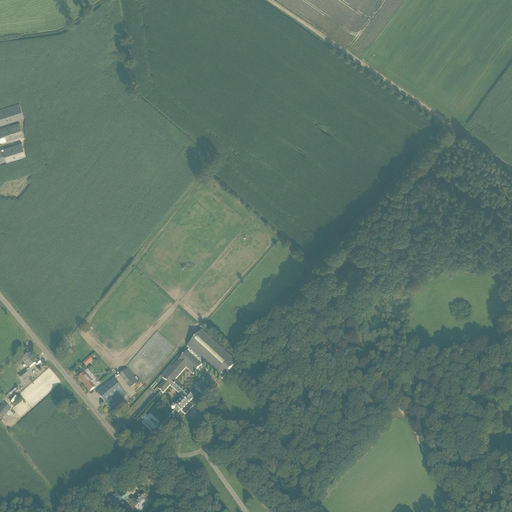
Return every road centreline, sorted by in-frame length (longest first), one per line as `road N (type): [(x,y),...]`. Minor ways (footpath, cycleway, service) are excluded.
road 1 (track): [(269,0),(511,170)]
road 2 (tertiary): [(177,511),(0,296)]
